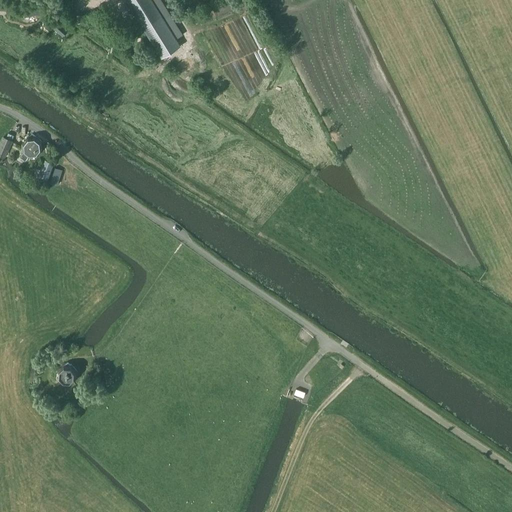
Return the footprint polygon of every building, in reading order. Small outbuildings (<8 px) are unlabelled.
[(127,0),(161,54),(180,42),(175,36),(182,32),(162,0),(127,0)] [(0,12),(9,11),(8,1),(0,2),(0,12)] [(41,21),(40,11),(20,13),(21,23),(41,21)] [(50,19),(47,29),(65,36),(69,27),(50,19)] [(42,148),(41,142),(42,142),(42,141),(41,140),(40,140),(36,136),(32,133),(31,134),(31,135),(30,136),(28,136),(27,136),(26,137),(27,138),(23,143),(22,142),(21,144),(22,144),(22,150),(22,151),(23,152),(23,151),(24,151),(20,156),(25,159),(28,155),(29,156),(30,156),(30,155),(36,155),(36,156),(37,155),(38,155),(37,154),(41,149),(42,150),(42,149),(42,148)] [(0,164),(12,141),(4,138),(3,137),(0,142),(0,164)] [(50,182),(56,185),(62,169),(55,167),(50,182)] [(76,378),(77,370),(70,363),(69,364),(67,362),(64,364),(56,370),(56,377),(62,383),(70,383),(76,378)] [(95,384),(95,372),(87,372),(86,383),(95,384)] [(305,392),(296,388),(294,393),(303,397),(305,392)]
